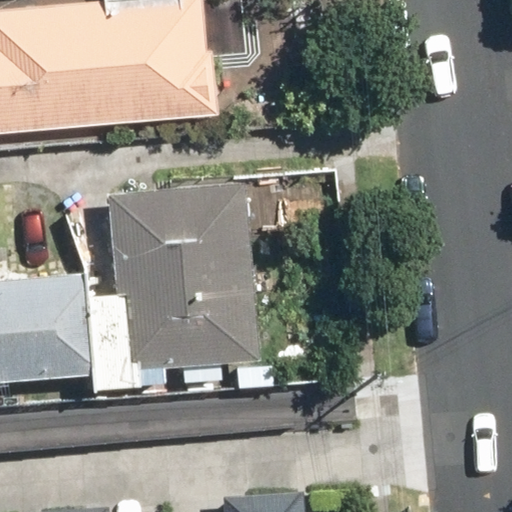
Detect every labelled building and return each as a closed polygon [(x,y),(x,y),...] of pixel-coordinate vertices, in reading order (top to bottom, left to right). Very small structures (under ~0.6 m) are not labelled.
[(0,128),(218,109),(212,47),(206,48),(201,0),(58,0),(0,5),(0,128)] [(109,186),(126,366),(261,353),(244,173),(109,186)] [(0,275),(0,377),(97,367),(86,266),(0,275)] [(307,511),(306,482),(224,487),(225,511),(307,511)] [(116,511),(116,497),(33,502),(34,511),(116,511)]
